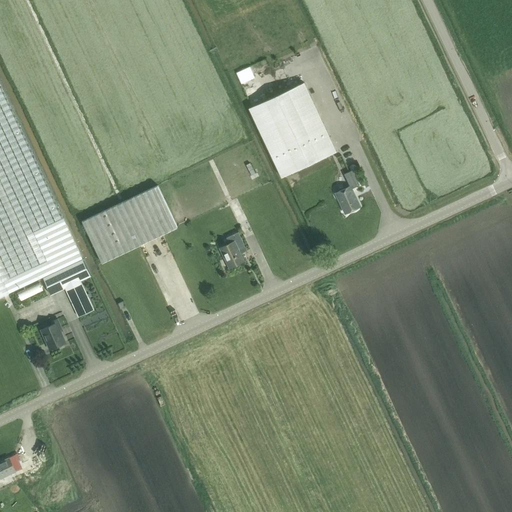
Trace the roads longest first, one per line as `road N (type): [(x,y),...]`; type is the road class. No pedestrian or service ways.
road 1 (unclassified): [(0,420),(511,182)]
road 2 (unclassified): [(511,174),(428,0)]
